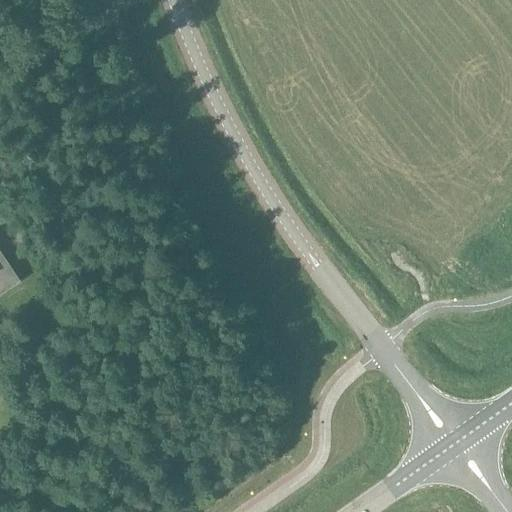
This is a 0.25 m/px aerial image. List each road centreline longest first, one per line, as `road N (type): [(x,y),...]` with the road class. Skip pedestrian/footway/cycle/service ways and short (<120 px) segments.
road 1 (unclassified): [(380,348),(263,189),(172,0)]
road 2 (unclassified): [(466,437),(380,348)]
road 3 (unclassified): [(380,348),(445,452)]
